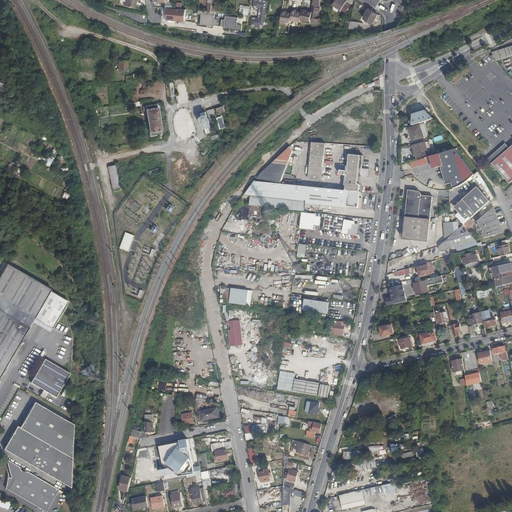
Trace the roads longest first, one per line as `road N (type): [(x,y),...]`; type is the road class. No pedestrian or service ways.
road 1 (primary): [(355,365),(382,226),(390,109)]
road 2 (residential): [(190,102),(275,88),(308,121),(389,81)]
road 3 (track): [(134,314),(123,309),(99,158),(140,150)]
road 4 (residential): [(355,365),(511,333)]
road 5 (primary): [(310,511),(355,365)]
road 6 (track): [(158,62),(138,47),(63,23),(37,0)]
road 7 (unclassified): [(233,424),(208,294)]
